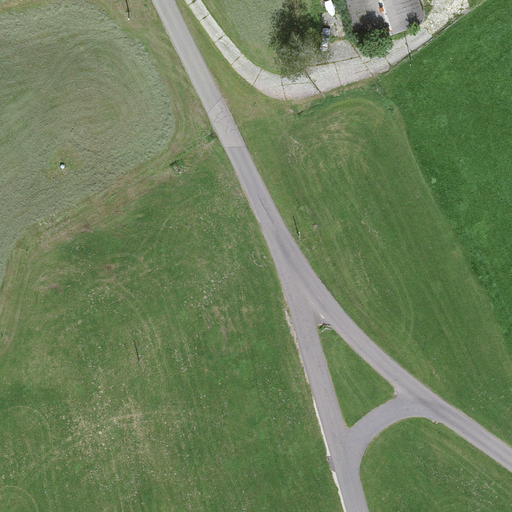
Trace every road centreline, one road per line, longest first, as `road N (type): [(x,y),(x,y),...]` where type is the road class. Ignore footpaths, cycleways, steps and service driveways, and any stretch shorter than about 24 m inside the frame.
road 1 (unclassified): [(162,0),(290,266)]
road 2 (unclassified): [(290,266),(343,458)]
road 3 (unclassified): [(290,266),(379,363),(429,404)]
